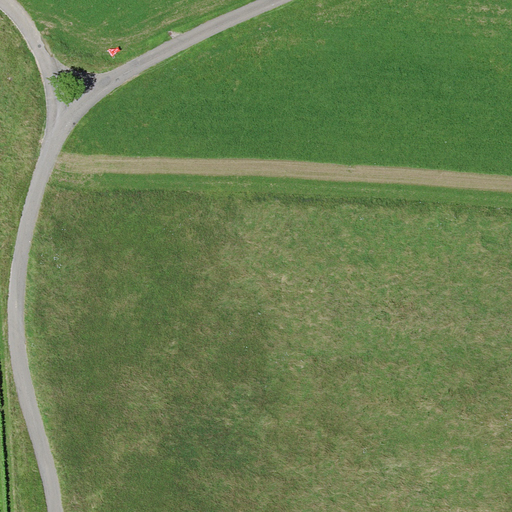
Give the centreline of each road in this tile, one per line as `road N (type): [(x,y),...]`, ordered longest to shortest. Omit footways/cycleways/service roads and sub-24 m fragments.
road 1 (unclassified): [(54,511),(16,319),(29,213),(55,131),(156,61),(283,0)]
road 2 (track): [(66,120),(20,12),(5,0)]
